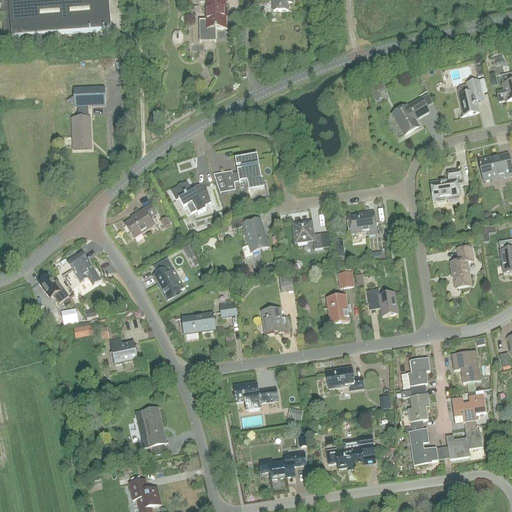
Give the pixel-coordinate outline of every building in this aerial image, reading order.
[(0,0),(0,5),(1,6),(4,39),(111,31),(109,0),(0,0)] [(225,3),(218,3),(218,0),(200,0),(200,4),(205,4),(206,22),(199,22),(200,43),(215,42),(215,30),(226,30),(225,3)] [(288,5),(293,5),(292,0),(272,0),(273,13),(288,12),(288,5)] [(475,69),(478,78),(484,77),(482,68),(475,69)] [(499,104),(505,103),(505,104),(511,102),(511,74),(501,77),(503,85),(502,85),(503,91),(496,93),(499,104)] [(459,97),(463,118),(479,114),(477,106),(484,104),(479,82),(466,85),(467,87),(460,89),(458,92),(459,97)] [(88,108),(105,107),(104,89),(75,90),(75,109),(77,109),(78,120),(73,120),(74,151),(91,150),(89,120),(88,108)] [(415,122),(429,114),(421,100),(407,108),(392,116),(404,137),(419,128),(415,122)] [(505,179),(511,177),(511,171),(508,155),(479,162),(483,183),(505,178),(505,179)] [(233,185),(247,182),(249,192),(264,189),(262,181),(261,181),(261,180),(257,157),(235,161),(238,174),(222,177),(228,193),(235,191),(233,185)] [(449,182),(433,184),(430,185),(432,202),(434,202),(435,204),(437,205),(444,204),(446,202),(445,199),(457,197),(455,187),(464,186),(462,171),(448,174),(449,182)] [(204,208),(211,204),(205,185),(190,189),(187,184),(183,186),(182,185),(178,187),(178,188),(170,192),(176,202),(179,201),(184,209),(187,208),(191,215),(196,212),(198,215),(206,211),(204,208)] [(150,220),(157,215),(151,206),(136,216),(137,218),(124,226),(134,240),(154,227),(150,220)] [(231,220),(228,212),(221,214),(223,222),(231,220)] [(368,237),(377,235),(375,215),(349,219),(351,236),(367,234),(368,237)] [(233,229),(242,226),(252,255),(269,249),(260,221),(244,226),(242,219),(231,223),(233,229)] [(315,251),(323,250),(321,236),(313,237),(311,224),(294,226),(296,244),(314,242),(315,251)] [(511,241),(504,242),(506,251),(500,252),(504,275),(510,274),(510,276),(511,275),(511,241)] [(337,243),(340,258),(347,257),(344,242),(337,243)] [(456,290),(471,287),(468,263),(474,262),(472,248),(457,251),(459,263),(450,264),(452,276),(453,276),(456,291),(456,290)] [(92,287),(99,282),(82,255),(67,264),(80,285),(87,280),(92,287)] [(160,280),(156,282),(167,301),(181,293),(181,292),(185,290),(168,259),(153,268),(160,280)] [(340,291),(354,289),(352,274),(337,276),(340,291)] [(357,288),(364,287),(362,276),(355,277),(357,288)] [(59,306),(65,301),(60,293),(49,277),(38,284),(49,301),(53,298),(59,306)] [(279,280),(281,295),(294,293),(291,278),(279,280)] [(383,318),(398,316),(394,295),(380,297),(379,291),(367,293),(369,306),(381,304),(382,310),(383,318)] [(331,326),(349,324),(345,297),(327,300),(331,326)] [(219,306),(221,320),(237,318),(235,304),(219,306)] [(53,309),(46,311),(52,326),(59,323),(53,309)] [(264,337),(289,333),(287,319),(281,319),(280,310),(260,313),(264,337)] [(75,311),(61,313),(63,325),(77,322),(75,311)] [(197,334),(212,332),(210,315),(183,319),(186,340),(198,338),(197,334)] [(114,367),(137,362),(134,344),(122,347),(120,341),(109,343),(114,367)] [(463,386),(474,384),(473,378),(480,377),(476,353),(451,357),(454,373),(461,372),(463,386)] [(502,369),(510,367),(507,355),(499,357),(502,369)] [(412,375),(401,377),(403,390),(411,388),(412,396),(409,396),(408,394),(401,395),(402,400),(410,399),(426,396),(425,386),(428,386),(426,374),(430,373),(428,361),(410,363),(412,375)] [(349,393),(363,390),(362,379),(353,380),(351,369),(326,373),(329,392),(349,388),(349,393)] [(235,405),(244,403),(246,412),(261,410),(260,405),(271,403),(269,391),(257,393),(256,384),(233,388),(235,405)] [(476,398),(475,394),(468,395),(470,406),(464,406),(463,401),(453,402),(455,420),(463,418),(464,425),(465,425),(466,430),(477,428),(478,428),(477,423),(476,416),(486,414),(483,397),(476,398)] [(411,424),(412,434),(424,432),(423,422),(428,422),(426,409),(430,408),(428,396),(426,396),(410,399),(412,411),(408,412),(409,424),(411,424)] [(390,410),(389,398),(379,399),(380,411),(390,410)] [(292,408),(290,418),(303,421),(305,411),(292,408)] [(149,449),(165,445),(158,410),(141,414),(143,422),(138,423),(142,442),(147,441),(149,449)] [(446,439),(449,462),(470,459),(469,452),(482,450),(479,432),(477,433),(477,428),(466,430),(467,434),(465,434),(466,441),(454,443),(453,438),(446,439)] [(424,432),(412,434),(410,434),(414,461),(420,460),(421,467),(432,465),(431,464),(438,462),(436,450),(423,452),(423,446),(429,445),(427,431),(424,432)] [(300,449),(308,448),(306,433),(298,434),(300,449)] [(357,439),(359,450),(336,453),(335,451),(325,453),(327,466),(337,465),(337,471),(347,470),(347,472),(353,471),(352,469),(363,467),(362,457),(373,456),(371,437),(357,439)] [(262,475),(270,474),(271,482),(294,478),(292,469),(305,467),(303,455),(284,458),(285,464),(272,466),(271,461),(260,463),(262,475)] [(152,511),(152,509),(161,507),(157,490),(148,492),(146,481),(129,485),(133,502),(137,501),(138,511),(152,511)]
